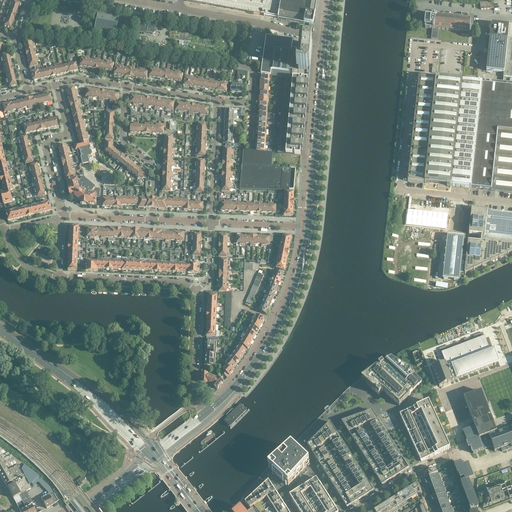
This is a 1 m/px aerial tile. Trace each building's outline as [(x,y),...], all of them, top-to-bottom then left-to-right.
[(183,0),(183,2),(314,27),(318,0),(183,0)] [(9,4),(8,5),(18,9),(20,4),(12,1),(11,4),(10,3),(9,4)] [(8,10),(7,12),(16,15),(18,9),(8,5),(8,7),(9,8),(8,11),(8,10)] [(98,12),(94,32),(115,36),(119,16),(98,12)] [(470,28),(470,23),(470,22),(471,19),(468,19),(468,18),(468,14),(462,13),(461,18),(427,14),(426,16),(425,18),(424,24),(425,24),(424,26),(425,26),(425,28),(432,28),(431,38),(438,39),(439,29),(462,32),(462,35),(469,35),(469,32),(470,29),(470,28)] [(3,20),(2,22),(2,23),(4,24),(3,26),(10,29),(12,24),(3,20)] [(138,20),(136,32),(144,33),(144,34),(153,36),(153,33),(154,34),(157,31),(158,29),(155,26),(150,24),(149,22),(145,21),(138,20)] [(486,71),(504,73),(508,37),(509,26),(505,25),(505,24),(499,23),(499,25),(491,24),(486,71)] [(293,40),(266,36),(261,74),(280,77),(291,78),(292,70),(289,70),(291,52),(292,47),(293,40)] [(296,48),(292,47),(291,52),(289,70),(292,70),(291,78),(293,79),(297,79),(309,80),(312,45),(306,45),(306,43),(301,43),(300,48),(296,48)] [(65,63),(65,65),(67,73),(73,72),(71,62),(68,63),(68,62),(65,63)] [(62,64),(59,65),(62,75),(67,73),(65,65),(63,66),(62,64)] [(41,70),(38,71),(40,80),(46,78),(44,68),(41,69),(41,70)] [(38,71),(32,72),(31,73),(33,80),(34,81),(40,80),(38,71)] [(511,73),(504,73),(503,82),(507,83),(511,83),(511,73)] [(4,80),(5,83),(15,80),(14,75),(6,77),(6,79),(4,80)] [(291,78),(280,77),(275,136),(276,136),(274,153),(286,154),(300,156),(301,151),(302,151),(302,147),(291,146),(297,79),(293,79),(291,78)] [(418,86),(418,87),(434,88),(435,79),(420,78),(420,77),(419,77),(419,79),(419,80),(418,85),(418,86)] [(463,82),(462,82),(451,186),(460,187),(471,188),(482,84),(481,84),(477,84),(477,79),(463,78),(463,82)] [(297,79),(293,79),(286,154),(300,156),(301,151),(302,151),(302,147),(305,122),(305,120),(305,116),(309,80),(297,79)] [(426,165),(425,174),(424,183),(451,186),(462,82),(456,81),(435,79),(434,88),(434,97),(433,106),(432,114),(431,123),(430,131),(429,140),(428,148),(427,157),(426,165)] [(491,191),(493,178),(494,167),(495,155),(497,142),(498,130),(511,131),(511,83),(507,83),(503,82),(481,80),(481,84),(482,84),(471,188),(491,190),(491,191)] [(417,94),(417,95),(434,97),(434,88),(418,87),(418,88),(417,94)] [(45,95),(39,97),(42,107),(42,108),(45,107),(44,106),(48,105),(47,103),(45,95)] [(416,103),(416,104),(433,106),(434,97),(417,95),(417,96),(417,97),(416,102),(416,103)] [(415,111),(415,112),(432,114),(433,106),(416,104),(416,105),(416,111),(415,112),(415,111)] [(414,120),(414,121),(431,123),(432,114),(415,112),(415,113),(415,119),(415,120),(414,120)] [(169,124),(170,124),(170,130),(176,131),(176,122),(173,122),(173,120),(164,119),(164,122),(169,122),(169,124)] [(413,129),(430,131),(431,123),(414,121),(414,129),(413,129)] [(31,122),(29,123),(31,133),(37,132),(35,124),(32,124),(31,122)] [(412,137),(412,138),(429,140),(430,131),(413,129),(413,130),(413,131),(413,136),(413,137),(412,137)] [(511,131),(498,130),(497,142),(511,144),(511,131)] [(78,138),(80,143),(88,141),(87,138),(89,138),(88,135),(78,138)] [(411,146),(428,148),(429,140),(412,138),(412,139),(413,139),(412,139),(413,139),(412,145),(412,146),(411,146)] [(80,143),(74,145),(75,150),(76,150),(77,150),(81,165),(82,164),(89,162),(88,156),(91,156),(89,149),(90,148),(89,141),(88,141),(80,143)] [(105,143),(104,151),(113,147),(113,142),(105,142),(105,143)] [(511,156),(511,144),(497,142),(495,155),(511,156)] [(410,154),(410,155),(427,157),(428,148),(411,146),(411,147),(412,147),(411,148),(412,148),(411,153),(411,154),(410,154)] [(113,147),(104,151),(112,158),(117,151),(114,148),(113,147)] [(243,149),(243,152),(240,190),(294,191),(296,170),(276,167),(277,154),(273,153),(272,153),(243,149)] [(70,150),(60,152),(61,158),(69,156),(69,153),(70,153),(70,152),(70,150)] [(117,151),(112,158),(116,161),(117,160),(121,155),(117,151)] [(127,158),(122,154),(121,155),(117,160),(122,165),(127,158)] [(410,163),(409,164),(426,165),(427,157),(410,155),(410,156),(411,156),(411,157),(410,162),(410,163)] [(511,168),(511,156),(495,155),(494,167),(511,168)] [(133,163),(127,158),(122,165),(128,169),(132,164),(133,163)] [(128,169),(127,170),(132,174),(137,168),(132,164),(128,169)] [(409,171),(409,172),(425,174),(426,165),(409,164),(410,164),(410,165),(409,171)] [(511,168),(494,167),(493,178),(511,180),(511,168)] [(137,168),(132,174),(138,179),(141,170),(140,170),(137,168)] [(141,170),(138,179),(145,179),(146,179),(146,171),(142,171),(141,170)] [(9,172),(0,173),(0,175),(1,180),(10,178),(9,172)] [(408,180),(407,181),(408,181),(424,183),(425,174),(409,172),(408,173),(409,173),(409,174),(408,179),(408,180)] [(70,180),(67,181),(70,196),(73,195),(81,202),(81,205),(89,205),(96,205),(96,198),(100,198),(100,189),(96,189),(83,178),(80,182),(78,180),(78,178),(75,179),(74,177),(69,179),(70,180)] [(10,178),(1,180),(2,186),(12,184),(10,178)] [(511,180),(493,178),(491,191),(492,191),(511,192),(511,180)] [(12,184),(2,186),(4,192),(10,190),(13,190),(12,184)] [(12,196),(2,198),(4,204),(6,204),(13,203),(12,196)] [(153,199),(147,199),(146,199),(144,199),(144,198),(141,198),(141,208),(146,209),(152,209),(153,199)] [(162,200),(159,200),(153,199),(152,209),(158,209),(164,209),(165,199),(162,199),(162,200)] [(218,202),(218,205),(221,205),(221,211),(226,211),(227,201),(224,201),(225,199),(219,199),(219,202),(218,202)] [(46,202),(44,203),(46,212),(52,211),(50,202),(46,203),(46,202)] [(44,203),(37,204),(39,214),(46,212),(44,203)] [(37,204),(31,206),(33,215),(39,214),(37,204)] [(31,206),(25,207),(27,217),(33,215),(31,206)] [(25,207),(18,209),(20,218),(27,217),(25,207)] [(7,212),(6,212),(8,221),(14,220),(12,210),(11,209),(9,210),(9,211),(7,212)] [(18,209),(12,210),(14,220),(20,218),(18,209)] [(487,211),(471,209),(468,234),(469,234),(481,236),(481,243),(468,241),(466,257),(464,274),(465,274),(465,275),(465,274),(511,252),(511,213),(487,211)] [(447,235),(443,279),(459,281),(460,273),(464,274),(466,257),(462,257),(464,237),(447,235)] [(274,265),(274,268),(276,268),(276,269),(283,271),(285,271),(286,265),(277,263),(275,263),(274,265)] [(276,270),(273,277),(281,280),(283,274),(282,273),(283,271),(276,269),(276,270)] [(257,276),(256,279),(254,282),(260,285),(261,282),(262,279),(257,276)] [(273,277),(270,282),(278,286),(281,280),(273,277)] [(254,282),(252,288),(257,290),(260,285),(254,282)] [(270,282),(268,288),(276,291),(278,286),(270,282)] [(264,290),(263,293),(265,294),(274,297),(276,291),(268,288),(266,291),(264,290)] [(265,294),(263,300),(271,303),(274,297),(265,294)] [(263,300),(260,305),(269,309),(271,303),(263,300)] [(260,305),(258,311),(266,314),(269,309),(260,305)] [(255,316),(253,320),(261,325),(262,322),(263,323),(264,320),(264,319),(256,315),(255,316)] [(252,323),(251,325),(259,330),(260,327),(260,328),(261,325),(253,320),(252,323)] [(251,325),(248,330),(256,334),(257,332),(259,330),(258,330),(259,330),(251,325)] [(247,332),(245,335),(253,339),(254,339),(255,337),(255,336),(256,334),(248,330),(247,332)] [(243,334),(240,338),(241,338),(242,339),(250,344),(251,344),(252,341),(253,339),(245,335),(243,334)] [(205,344),(205,345),(206,346),(206,347),(216,347),(216,341),(221,341),(221,339),(216,339),(207,338),(207,340),(206,340),(206,343),(205,344)] [(485,338),(443,354),(445,361),(446,362),(445,363),(447,367),(453,381),(477,372),(480,370),(494,365),(494,366),(495,365),(494,364),(498,362),(494,351),(490,352),(489,351),(490,351),(489,351),(485,339),(486,339),(485,339),(485,338)] [(241,341),(240,344),(239,344),(246,349),(247,348),(247,349),(248,348),(248,349),(250,346),(249,346),(250,344),(242,339),(241,341)] [(236,350),(235,351),(243,356),(244,354),(245,354),(246,352),(246,351),(246,350),(239,345),(238,346),(237,348),(236,350)] [(233,353),(232,355),(239,361),(241,359),(243,357),(243,356),(235,351),(235,350),(233,353)] [(417,352),(412,354),(414,358),(414,359),(415,362),(417,367),(422,365),(421,363),(424,362),(422,357),(423,357),(421,351),(417,352)] [(230,358),(228,360),(235,366),(237,363),(238,364),(239,361),(232,355),(231,355),(229,358),(230,358)] [(391,357),(388,359),(383,363),(412,392),(420,384),(420,383),(422,382),(416,376),(413,374),(411,368),(391,357)] [(226,362),(224,364),(226,365),(233,372),(233,371),(232,370),(233,368),(234,368),(236,366),(235,366),(228,360),(228,359),(226,362)] [(445,362),(432,368),(439,387),(453,382),(452,381),(453,381),(451,376),(447,367),(445,363),(445,362)] [(412,392),(383,363),(362,378),(361,378),(362,379),(373,390),(379,395),(383,391),(399,406),(410,395),(412,392)] [(220,367),(220,368),(229,376),(233,372),(226,365),(223,368),(221,365),(220,367)] [(226,378),(227,378),(229,376),(220,368),(220,371),(221,372),(226,378)] [(208,374),(208,383),(208,384),(209,384),(209,385),(211,385),(212,385),(212,386),(218,378),(208,374)] [(218,378),(212,386),(217,390),(223,383),(223,382),(221,380),(222,379),(220,377),(218,378)] [(481,391),(463,397),(475,428),(474,428),(478,438),(478,440),(480,439),(488,436),(496,433),(495,433),(496,432),(481,391)] [(421,461),(421,462),(450,449),(445,439),(446,439),(445,436),(444,436),(442,432),(443,432),(440,427),(438,423),(436,418),(434,414),(433,411),(433,412),(428,402),(400,415),(400,416),(401,419),(401,418),(402,421),(403,424),(404,424),(404,426),(405,429),(406,429),(407,430),(406,431),(408,433),(409,435),(408,435),(410,438),(411,440),(410,440),(412,443),(413,444),(414,447),(415,449),(416,452),(417,454),(418,457),(418,456),(419,458),(420,461),(421,461)] [(232,409),(226,415),(228,417),(224,421),(230,426),(246,411),(240,405),(234,411),(232,409)] [(373,423),(378,421),(372,411),(366,413),(373,423)] [(373,424),(373,423),(366,413),(361,414),(369,426),(373,424)] [(361,414),(357,416),(364,428),(369,426),(361,414)] [(357,416),(352,418),(359,430),(364,428),(357,416)] [(352,418),(347,420),(355,433),(359,430),(352,418)] [(347,420),(341,422),(350,435),(355,433),(347,420)] [(351,438),(376,477),(381,474),(398,463),(403,460),(378,421),(373,423),(373,424),(351,438)] [(330,422),(326,426),(334,439),(338,435),(330,422)] [(322,430),(330,442),(334,439),(326,426),(322,430)] [(474,428),(463,432),(468,442),(478,438),(474,428)] [(493,446),(495,452),(501,449),(502,452),(511,448),(511,428),(496,434),(496,433),(488,436),(492,446),(493,446)] [(318,434),(326,445),(330,442),(322,430),(318,434)] [(315,438),(322,449),(326,445),(318,434),(315,438)] [(488,436),(480,439),(482,446),(483,446),(484,449),(483,449),(484,450),(492,446),(488,436)] [(311,441),(318,452),(322,449),(315,438),(311,441)] [(468,442),(467,443),(469,448),(471,447),(473,454),(484,450),(483,449),(484,449),(483,446),(482,446),(480,439),(478,440),(478,438),(468,442)] [(313,456),(341,499),(346,496),(363,485),(368,482),(340,439),(318,453),(313,456)] [(307,445),(313,456),(318,453),(317,452),(318,452),(311,441),(307,445)] [(291,447),(268,467),(273,471),(274,472),(274,473),(277,475),(277,476),(281,479),(280,479),(281,479),(283,481),(283,482),(284,482),(288,486),(309,463),(294,450),(291,447)] [(0,464),(13,457),(7,453),(0,456),(0,464)] [(13,457),(0,464),(0,474),(21,463),(13,457)] [(404,471),(408,469),(403,460),(398,463),(404,471)] [(21,463),(0,474),(0,475),(6,485),(24,475),(21,469),(24,465),(21,463)] [(381,474),(386,483),(404,471),(398,463),(381,474)] [(461,463),(454,465),(458,475),(459,474),(462,482),(462,483),(468,480),(473,478),(468,466),(467,465),(465,466),(464,463),(461,464),(461,463)] [(39,476),(24,465),(21,469),(24,475),(25,478),(29,485),(30,488),(31,489),(34,487),(32,482),(39,476)] [(376,477),(382,485),(386,483),(381,474),(376,477)] [(438,474),(429,477),(431,482),(440,479),(438,474)] [(17,479),(6,485),(13,498),(19,495),(25,492),(31,489),(30,488),(29,485),(25,478),(24,475),(17,479)] [(48,494),(48,495),(53,504),(58,501),(53,491),(50,487),(46,483),(42,478),(39,476),(32,482),(34,487),(38,483),(48,494)] [(168,490),(169,492),(172,490),(186,480),(187,478),(186,477),(184,478),(171,488),(168,490)] [(316,479),(316,478),(289,495),(285,498),(281,501),(263,511),(338,511),(336,509),(336,510),(335,508),(334,505),(333,505),(332,504),(333,504),(331,501),(330,499),(328,497),(327,495),(325,492),(325,493),(324,491),(323,488),(322,488),(321,487),(322,486),(320,484),(319,482),(318,483),(317,482),(318,481),(317,479),(316,479)] [(440,479),(431,482),(433,487),(442,484),(440,479)] [(462,482),(461,483),(471,509),(470,510),(471,511),(476,509),(477,509),(478,506),(468,480),(462,483),(462,482)] [(276,493),(268,481),(267,481),(265,483),(264,485),(263,484),(261,487),(260,488),(257,490),(258,490),(256,492),(256,491),(253,494),(254,494),(252,495),(250,497),(248,499),(246,501),(245,502),(240,506),(233,511),(263,511),(281,501),(281,500),(279,498),(278,496),(277,493),(276,493)] [(369,494),(373,491),(368,482),(363,485),(369,494)] [(417,483),(411,487),(416,495),(420,493),(417,483)] [(500,486),(478,495),(483,507),(486,506),(487,506),(505,499),(509,497),(509,498),(511,496),(511,486),(511,487),(510,483),(504,485),(500,487),(500,486)] [(442,484),(433,487),(435,492),(443,489),(442,484)] [(363,485),(346,496),(351,505),(369,494),(363,485)] [(411,487),(406,490),(411,498),(416,495),(411,487)] [(178,502),(179,504),(182,502),(195,492),(197,490),(196,489),(194,490),(180,500),(178,502)] [(443,489),(435,492),(437,497),(445,494),(443,489)] [(406,490),(402,493),(407,501),(411,498),(406,490)] [(25,492),(19,495),(27,511),(35,511),(34,509),(33,510),(30,504),(32,503),(25,492)] [(402,493),(397,496),(403,506),(408,503),(407,501),(402,493)] [(445,494),(437,497),(438,502),(447,499),(445,494)] [(27,511),(19,495),(13,498),(20,511),(27,511)] [(48,495),(43,498),(41,499),(45,507),(46,509),(49,507),(49,506),(53,504),(48,495)] [(341,499),(347,508),(351,505),(346,496),(341,499)] [(397,496),(392,499),(399,509),(403,506),(397,496)] [(392,499),(388,502),(394,511),(399,509),(392,499)] [(447,499),(438,502),(440,507),(449,504),(447,499)] [(193,511),(205,504),(206,502),(205,501),(203,502),(189,511),(193,511)] [(388,502),(383,504),(388,511),(393,511),(394,511),(388,502)]
